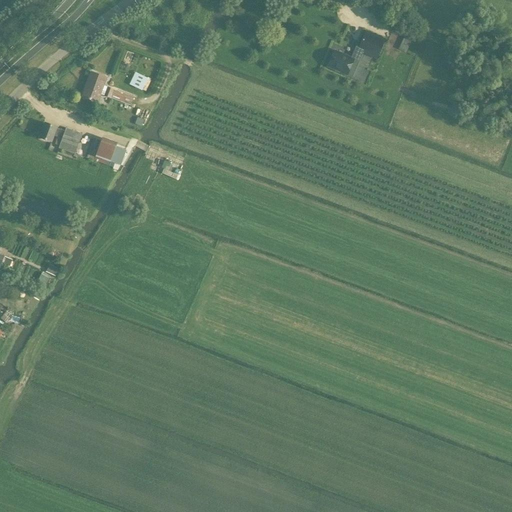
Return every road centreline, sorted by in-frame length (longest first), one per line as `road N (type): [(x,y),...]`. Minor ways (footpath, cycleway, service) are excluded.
road 1 (unclassified): [(0,110),(132,0)]
road 2 (primary): [(0,82),(89,0)]
